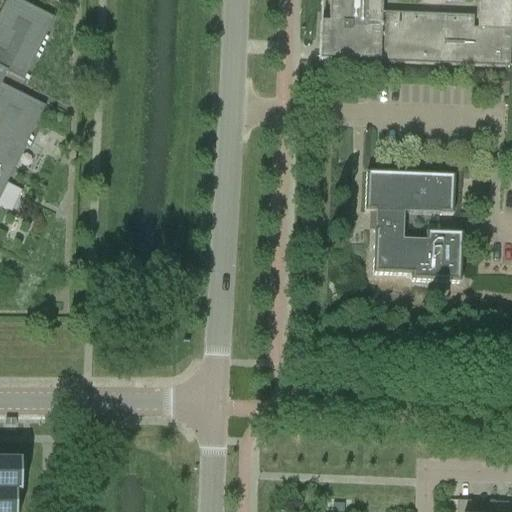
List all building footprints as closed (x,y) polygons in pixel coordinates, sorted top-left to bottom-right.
[(0,197),(45,108),(1,86),(7,74),(24,82),(55,20),(15,0),(7,0),(0,14),(0,197)] [(509,69),(510,31),(511,0),(477,0),(477,30),(472,29),(473,17),(387,14),(387,18),(381,18),(381,0),(329,0),(328,24),(319,24),(318,63),(379,65),(379,64),(509,69)] [(493,83),(493,96),(508,97),(508,84),(493,83)] [(453,177),(372,174),(365,173),(363,213),(376,214),(375,231),(373,231),(371,276),(409,277),(409,282),(459,284),(461,234),(425,233),(425,242),(402,241),(403,215),(451,217),(453,177)] [(0,511),(14,511),(15,495),(19,495),(19,463),(0,463),(0,511)] [(387,511),(387,502),(362,501),(361,511),(387,511)] [(456,511),(469,511),(470,502),(456,501),(456,511)] [(493,503),(492,511),(505,511),(506,504),(493,503)]
